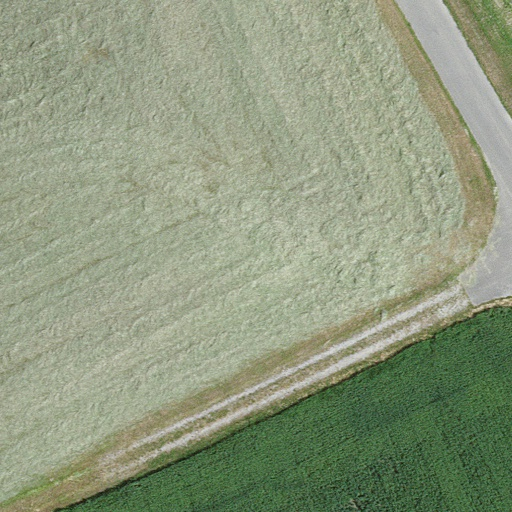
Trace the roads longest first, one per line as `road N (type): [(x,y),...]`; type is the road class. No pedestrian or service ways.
road 1 (track): [(92,473),(511,260)]
road 2 (tertiary): [(511,150),(426,0)]
